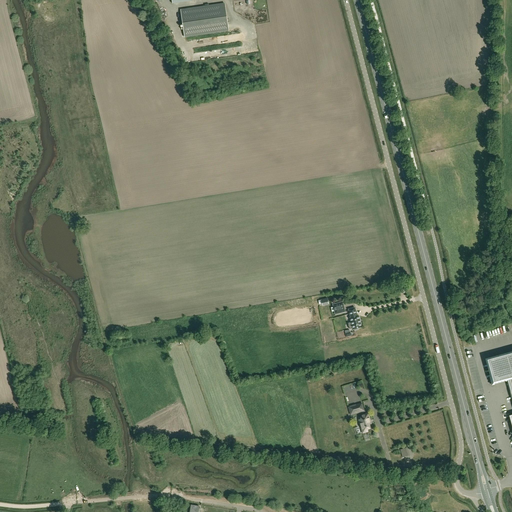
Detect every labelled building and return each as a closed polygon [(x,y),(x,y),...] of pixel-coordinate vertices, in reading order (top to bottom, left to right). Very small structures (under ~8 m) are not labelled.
[(185,37),(229,31),(225,4),(181,10),(185,37)] [(343,302),(335,304),(333,305),(333,307),(331,308),(332,312),(334,311),(335,314),(345,312),(343,302)] [(356,316),(356,314),(355,308),(349,310),(351,318),(350,318),(351,322),(348,323),(349,329),(353,328),(353,329),(354,329),(354,330),(358,329),(357,328),(361,327),(358,316),(356,316)] [(511,353),(487,360),(493,382),(507,379),(509,386),(508,386),(509,391),(510,390),(511,396),(511,353)] [(362,403),(349,407),(351,415),(360,412),(359,409),(363,408),(362,403)] [(360,416),(361,419),(363,425),(361,426),(363,433),(368,431),(367,429),(370,428),(369,425),(370,424),(369,420),(370,420),(368,413),(360,416)]
